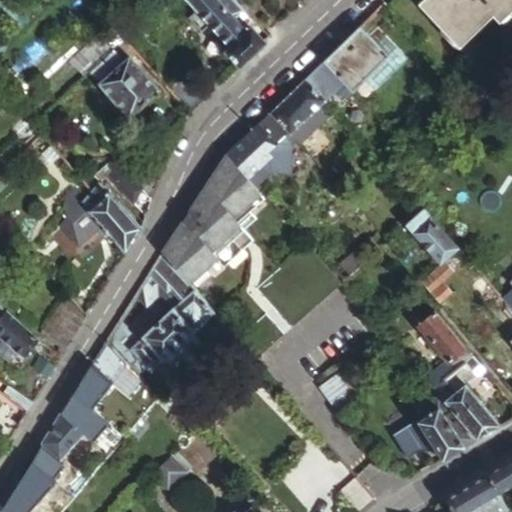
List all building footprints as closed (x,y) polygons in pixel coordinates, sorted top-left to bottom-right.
[(232,15),(243,6),(236,0),(186,0),(193,7),(185,14),(198,30),(207,21),(229,44),(224,48),(238,62),(262,39),(249,25),(244,29),(232,15)] [(511,0),(419,0),(442,23),(445,20),(463,39),(492,12),(499,19),(509,9),(508,6),(511,1),(511,0)] [(321,57),(351,86),(363,74),(387,50),(376,39),(358,21),(321,57)] [(387,50),(363,74),(375,87),(409,55),(384,31),(376,39),(387,50)] [(134,50),(117,32),(85,68),(124,112),(154,84),(128,55),(134,50)] [(321,57),(303,74),(324,95),(332,87),(341,95),(351,86),(321,57)] [(181,73),(167,86),(189,110),(203,97),(181,73)] [(289,89),(244,133),(256,146),(268,134),(271,137),(285,125),(289,129),(324,95),(303,74),(289,89)] [(300,140),(335,106),(324,95),(289,129),(300,140)] [(388,116),(394,121),(402,113),(397,107),(388,116)] [(143,142),(122,148),(123,149),(143,184),(151,197),(163,166),(143,142)] [(122,148),(81,159),(94,174),(101,167),(123,149),(122,148)] [(101,167),(131,201),(143,184),(123,149),(101,167)] [(225,151),(158,252),(186,283),(216,257),(222,264),(252,238),(239,222),(251,211),(245,204),(259,191),(225,151)] [(124,252),(139,228),(106,188),(101,183),(99,180),(79,198),(87,206),(86,208),(124,252)] [(105,180),(101,183),(106,188),(110,185),(105,180)] [(78,215),(86,208),(87,206),(79,198),(63,213),(65,215),(67,216),(70,218),(72,218),(78,215)] [(456,241),(423,203),(402,223),(436,259),(456,241)] [(307,244),(258,290),(292,326),(341,280),(307,244)] [(158,252),(133,291),(142,301),(161,285),(164,288),(169,284),(180,296),(141,330),(125,345),(146,367),(211,310),(186,283),(158,252)] [(441,258),(430,268),(439,278),(451,268),(441,258)] [(420,278),(437,297),(447,288),(439,278),(430,268),(420,278)] [(511,341),(511,304),(495,285),(481,269),(468,280),(511,328),(511,332),(508,336),(511,341)] [(425,314),(433,307),(412,283),(404,290),(425,314)] [(85,313),(67,292),(39,336),(38,337),(58,355),(85,313)] [(39,336),(0,301),(0,329),(4,334),(2,336),(23,354),(38,337),(39,336)] [(426,379),(432,387),(464,360),(472,353),(433,307),(425,314),(416,322),(447,357),(430,371),(432,374),(426,379)] [(117,352),(125,345),(141,330),(133,320),(108,342),(117,352)] [(34,365),(44,371),(50,361),(40,355),(34,365)] [(90,360),(41,441),(57,456),(82,429),(75,423),(112,381),(90,360)] [(464,360),(432,387),(438,393),(476,436),(500,422),(466,384),(476,375),(464,360)] [(357,390),(340,368),(318,385),(334,406),(357,390)] [(25,408),(31,399),(7,382),(1,391),(25,408)] [(476,436),(438,393),(425,400),(430,408),(408,421),(418,438),(430,431),(443,455),(476,436)] [(171,452),(151,471),(157,477),(144,489),(155,500),(167,487),(169,489),(189,471),(171,452)] [(511,457),(487,472),(500,491),(511,484),(511,457)] [(376,494),(356,472),(340,485),(360,508),(376,494)] [(500,491),(487,472),(443,498),(452,511),(507,511),(511,508),(500,491)]
